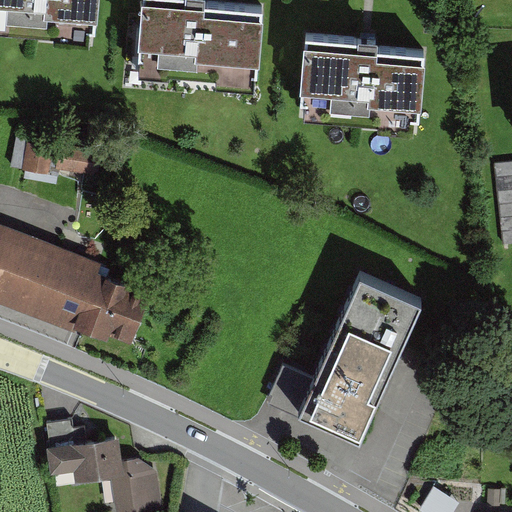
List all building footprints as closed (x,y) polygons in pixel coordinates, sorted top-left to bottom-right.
[(0,0),(0,22),(96,29),(98,0),(0,0)] [(190,0),(138,0),(131,78),(252,89),(260,6),(190,0)] [(303,36),(299,115),(418,122),(422,43),(303,36)] [(54,144),(28,140),(23,167),(50,171),(54,144)] [(57,166),(99,173),(103,148),(61,141),(57,166)] [(102,264),(0,225),(0,299),(128,347),(148,293),(98,274),(102,264)] [(419,301),(362,276),(301,411),(358,437),(419,301)] [(76,417),(51,420),(53,446),(47,446),(49,470),(60,470),(60,489),(84,487),(84,477),(117,475),(121,511),(167,508),(162,470),(141,459),(126,459),(124,439),(91,442),(88,425),(78,427),(76,417)] [(455,511),(462,503),(438,488),(423,510),(424,511),(455,511)]
